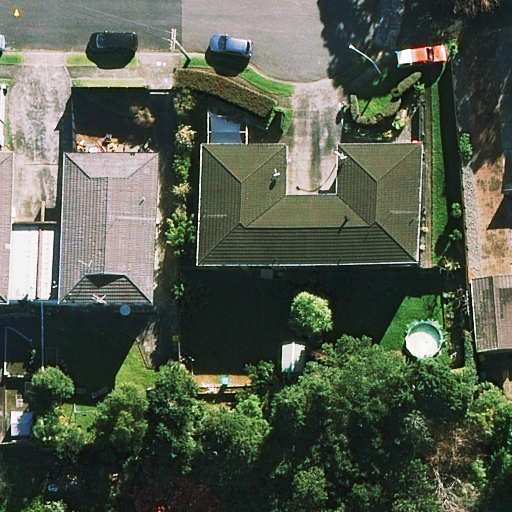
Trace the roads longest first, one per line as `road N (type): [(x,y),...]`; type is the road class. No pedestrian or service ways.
road 1 (residential): [(304,13),(0,18)]
road 2 (residential): [(304,13),(398,30),(511,3)]
